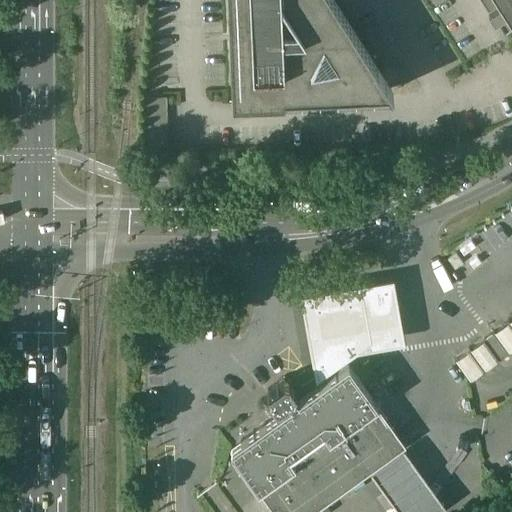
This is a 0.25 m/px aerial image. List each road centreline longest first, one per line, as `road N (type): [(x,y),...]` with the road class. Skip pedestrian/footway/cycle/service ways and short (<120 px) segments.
road 1 (secondary): [(32,254),(260,252),(357,237),(447,209),(511,176)]
road 2 (secondary): [(511,163),(404,202),(346,213),(32,216)]
road 3 (primary): [(33,511),(32,254)]
road 4 (primary): [(32,216),(32,0)]
